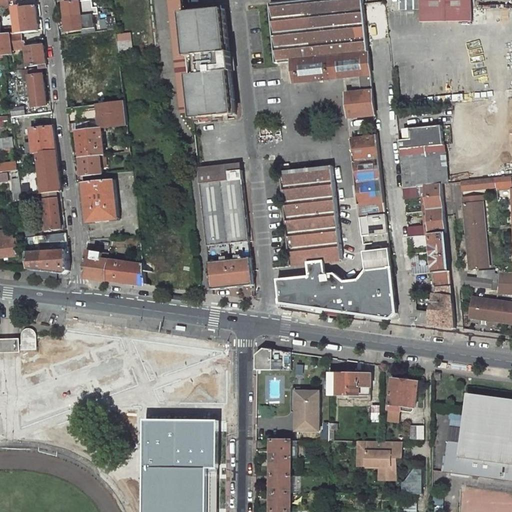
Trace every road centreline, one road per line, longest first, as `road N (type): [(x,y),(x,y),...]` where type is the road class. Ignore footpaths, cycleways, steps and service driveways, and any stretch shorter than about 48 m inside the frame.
road 1 (residential): [(409,347),(375,8)]
road 2 (residential): [(79,300),(50,0)]
road 3 (unclassified): [(241,511),(245,323)]
road 4 (secondary): [(79,300),(245,323)]
road 5 (secondary): [(245,323),(409,347)]
road 6 (unknown): [(465,355),(450,222)]
